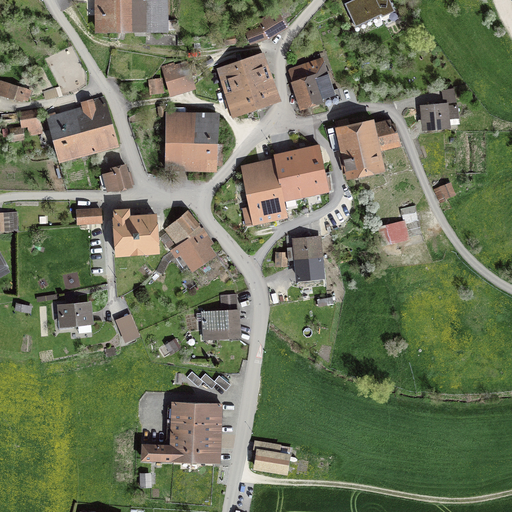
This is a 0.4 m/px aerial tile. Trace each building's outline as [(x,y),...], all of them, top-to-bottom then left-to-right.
[(167,30),(166,0),(97,0),(97,31),(167,30)] [(393,20),(398,18),(389,0),(351,0),(344,3),(355,27),(389,11),(393,20)] [(247,33),(251,42),(268,38),(286,27),(281,18),(287,15),(283,7),(258,20),(262,27),(247,33)] [(235,34),(225,36),(226,44),(236,42),(235,34)] [(233,116),(278,99),(263,53),(218,68),(233,116)] [(333,91),(323,61),(290,73),(293,82),(292,82),(301,109),(325,101),(326,104),(341,100),(338,89),(333,91)] [(174,63),(163,67),(169,89),(191,83),(186,63),(175,66),(174,63)] [(160,79),(150,80),(151,92),(162,91),(160,79)] [(0,81),(0,94),(21,101),(22,96),(28,98),(30,90),(0,81)] [(454,88),(441,90),(444,104),(456,102),(454,88)] [(103,97),(81,103),(82,108),(48,118),(59,160),(118,145),(110,116),(103,97)] [(456,105),(420,109),(420,119),(425,119),(426,127),(447,125),(446,119),(458,118),(456,105)] [(20,113),(22,126),(28,125),(30,134),(42,132),(38,110),(20,113)] [(166,169),(216,169),(218,117),(166,116),(166,169)] [(10,118),(9,119),(8,120),(8,122),(8,123),(9,125),(10,125),(11,126),(13,126),(14,126),(16,125),(16,124),(17,122),(17,121),(16,119),(16,118),(14,117),(13,117),(11,117),(10,118)] [(336,123),(348,178),(384,171),(378,147),(400,142),(395,124),(391,125),(390,120),(373,124),(372,120),(349,125),(347,119),(336,123)] [(23,128),(10,130),(11,140),(25,138),(23,128)] [(319,146),(274,155),(275,160),(283,200),(328,191),(319,146)] [(283,200),(275,160),(242,167),(245,188),(251,211),(244,213),(246,225),(253,223),(287,216),(283,200)] [(110,173),(100,175),(105,191),(118,190),(131,186),(130,182),(133,181),(130,173),(127,174),(125,165),(109,169),(110,173)] [(450,183),(440,187),(445,198),(454,195),(450,183)] [(422,234),(415,205),(400,209),(407,238),(422,234)] [(77,210),(78,223),(101,222),(100,209),(77,210)] [(158,251),(156,215),(129,217),(128,209),(114,210),(115,218),(114,219),(116,254),(158,251)] [(187,211),(171,224),(184,241),(201,228),(187,211)] [(0,214),(0,229),(17,229),(17,222),(12,223),(11,214),(0,214)] [(380,228),(384,243),(407,238),(404,223),(380,228)] [(179,245),(184,241),(171,224),(166,229),(179,245)] [(184,241),(179,245),(171,250),(184,268),(189,265),(193,270),(214,254),(205,241),(209,239),(201,228),(184,241)] [(166,233),(160,237),(168,248),(174,243),(166,233)] [(319,237),(286,240),(288,260),(321,257),(319,237)] [(276,254),(276,266),(286,266),(286,254),(276,254)] [(321,257),(296,259),(298,278),(322,275),(321,257)] [(161,261),(157,270),(162,272),(167,263),(161,261)] [(222,310),(237,309),(236,294),(221,295),(222,310)] [(89,303),(60,306),(62,325),(91,322),(89,303)] [(205,339),(240,337),(238,309),(237,309),(222,310),(203,312),(203,313),(197,313),(197,321),(203,320),(205,339)] [(130,315),(117,321),(125,341),(139,335),(130,315)] [(192,371),(187,377),(198,387),(203,381),(200,379),(192,371)] [(205,373),(200,379),(203,381),(211,389),(217,383),(214,381),(205,373)] [(219,375),(214,381),(217,383),(226,390),(231,385),(219,375)] [(214,460),(219,460),(220,446),(214,446),(215,433),(220,433),(221,403),(173,402),(170,446),(143,444),(142,459),(214,461),(214,460)] [(259,450),(256,467),(287,472),(291,448),(255,442),(254,449),(259,450)] [(140,486),(151,486),(151,475),(140,475),(140,486)]
